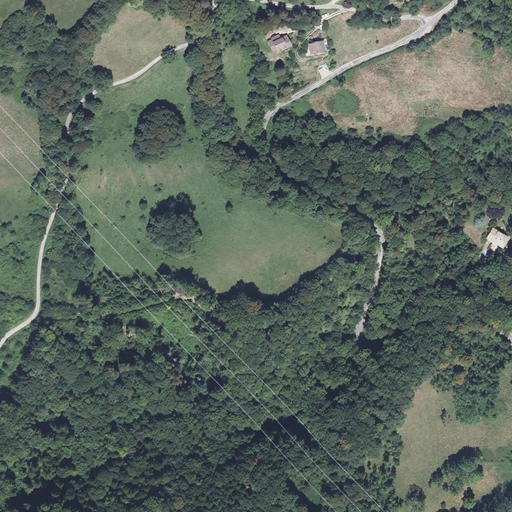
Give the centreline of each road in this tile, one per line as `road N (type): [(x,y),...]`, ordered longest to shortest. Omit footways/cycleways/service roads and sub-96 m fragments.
road 1 (residential): [(511,341),(462,317),(436,318),(370,351),(359,341),(378,273),(370,222),(283,180),(267,151),(275,115),(289,100),(432,26)]
road 2 (unclassified): [(0,347),(38,305),(39,257),(70,186),(79,104),(201,42),(217,6),(229,0)]
road 3 (unclassified): [(238,0),(432,26)]
